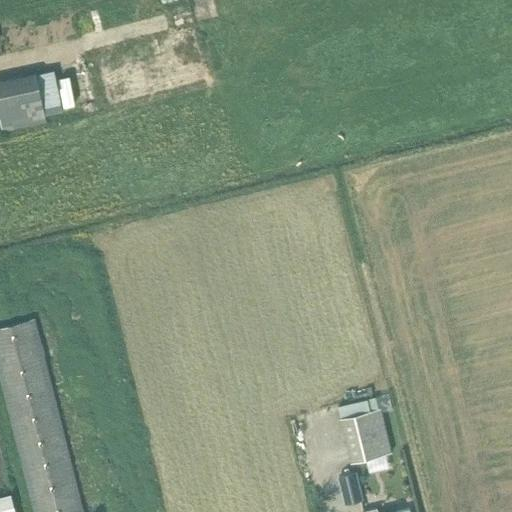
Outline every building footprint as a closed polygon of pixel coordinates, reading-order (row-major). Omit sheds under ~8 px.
[(0,126),(1,131),(46,121),(36,73),(0,80),(0,126)] [(82,511),(33,318),(0,326),(0,370),(35,511),(82,511)] [(391,452),(380,407),(378,408),(376,396),(338,405),(352,462),(391,452)] [(356,472),(341,476),(347,502),(362,498),(356,472)] [(0,495),(0,511),(15,511),(11,493),(0,495)]
